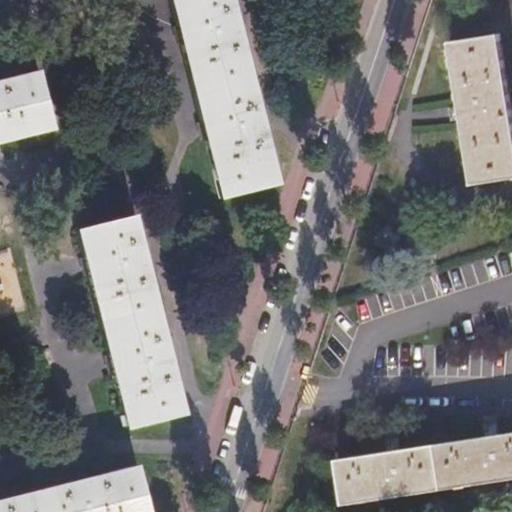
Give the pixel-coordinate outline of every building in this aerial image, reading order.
[(272,188),(226,0),(173,0),(170,1),(177,29),(172,30),(174,38),(177,47),(182,46),(201,125),(196,126),(198,135),(201,144),(205,143),(220,201),(272,188)] [(511,179),(511,114),(499,35),(451,43),(462,114),(473,185),(511,179)] [(0,139),(50,127),(38,76),(0,84),(0,144),(0,143),(0,139)] [(181,413),(131,217),(77,230),(84,258),(80,259),(82,268),(84,278),(88,277),(108,356),(104,357),(106,363),(108,372),(112,371),(126,427),(181,413)] [(511,478),(511,432),(338,459),(346,503),(401,495),(493,481),(511,478)] [(145,511),(135,469),(0,502),(0,511),(145,511)]
